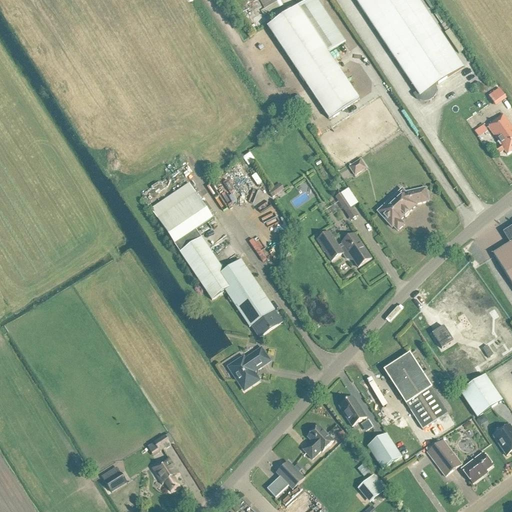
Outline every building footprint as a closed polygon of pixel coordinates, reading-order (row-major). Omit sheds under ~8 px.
[(265,16),(284,6),(280,0),(262,0),(267,9),(263,11),(265,16)] [(329,122),(360,102),(329,56),(347,44),(317,0),(311,0),(268,29),(329,122)] [(425,104),(429,103),(433,100),(436,97),(437,92),(436,88),(464,70),(417,0),(355,0),(355,1),(417,94),(414,96),(417,100),(421,103),(425,104)] [(450,32),(447,34),(444,36),(457,56),(463,52),(450,32)] [(489,98),(494,106),(505,99),(499,91),(489,98)] [(507,156),(511,153),(511,128),(504,116),(492,124),(493,125),(488,129),(501,147),(495,151),(498,156),(504,152),(507,156)] [(484,126),(474,133),(478,139),(488,132),(484,126)] [(252,155),(245,160),(251,168),(258,163),(252,155)] [(355,178),(367,170),(361,161),(349,169),(355,178)] [(197,233),(214,221),(190,185),(152,210),(213,301),(226,292),(260,342),(284,325),(242,263),(225,274),(197,233)] [(286,192),(281,185),(270,194),(274,200),(286,192)] [(429,203),(426,190),(409,194),(407,196),(403,192),(379,214),(393,229),(394,228),(398,233),(405,226),(401,222),(405,218),(406,219),(410,215),(409,214),(417,207),(416,206),(429,203)] [(352,223),(358,218),(343,195),(336,200),(352,223)] [(511,229),(504,234),(511,245),(494,256),(511,284),(511,229)] [(339,249),(330,235),(318,242),(332,263),(343,256),(346,260),(354,261),(359,269),(372,260),(356,236),(343,245),(343,246),(339,249)] [(452,343),(448,336),(442,328),(431,336),(440,350),(452,343)] [(495,343),(501,352),(505,349),(500,340),(495,343)] [(483,350),(489,359),(494,356),(488,347),(483,350)] [(271,363),(263,351),(246,362),(245,359),(231,369),(246,392),(260,382),(256,376),(257,372),(271,363)] [(422,431),(447,414),(409,355),(383,372),(422,431)] [(477,420),(502,403),(486,378),(461,395),(477,420)] [(511,389),(504,379),(494,386),(501,396),(511,389)] [(352,428),(367,419),(354,399),(339,408),(352,428)] [(511,429),(510,427),(493,438),(507,458),(511,455),(511,429)] [(312,443),(304,451),(313,461),(321,453),(322,454),(334,443),(320,428),(308,439),(312,443)] [(368,449),(383,472),(402,459),(387,436),(368,449)] [(160,454),(171,447),(165,437),(154,444),(160,454)] [(439,442),(425,451),(428,455),(441,445),(439,442)] [(428,455),(446,479),(462,467),(444,443),(441,445),(428,455)] [(462,472),(473,486),(483,478),(482,477),(493,468),(483,456),(462,472)] [(180,488),(174,479),(179,476),(169,460),(152,470),(162,487),(165,485),(171,494),(180,488)] [(357,469),(364,478),(371,473),(364,464),(357,469)] [(275,500),(289,488),(293,492),(304,481),(288,465),(277,476),(280,479),(267,491),(275,500)] [(112,495),(128,485),(121,474),(105,484),(112,495)] [(385,491),(374,478),(359,491),(370,504),(385,491)]
